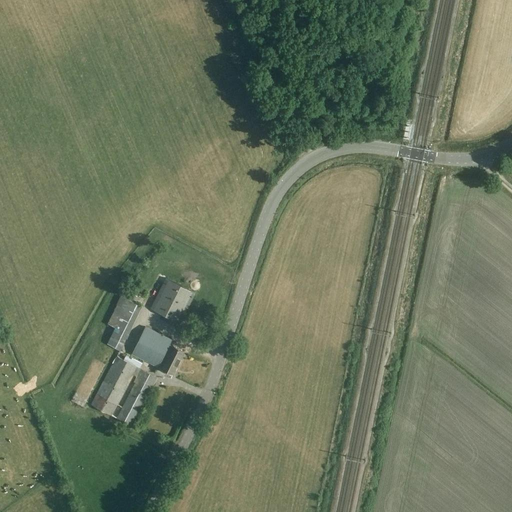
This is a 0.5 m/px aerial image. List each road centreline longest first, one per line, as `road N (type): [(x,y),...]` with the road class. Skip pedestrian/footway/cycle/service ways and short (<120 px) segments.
road 1 (tertiary): [(149,511),(209,384),(261,228),(287,179),(314,156),(344,147),(413,153)]
road 2 (track): [(314,156),(297,96),(242,40),(224,0)]
